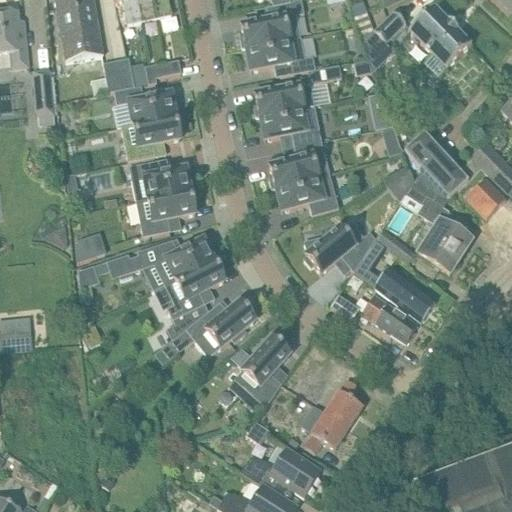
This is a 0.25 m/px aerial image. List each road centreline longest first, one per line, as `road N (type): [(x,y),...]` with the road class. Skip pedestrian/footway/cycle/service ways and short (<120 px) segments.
road 1 (residential): [(194,0),(230,188),(257,257),(318,324),(419,390)]
road 2 (residential): [(419,390),(467,316),(511,267)]
road 3 (residential): [(341,511),(419,390)]
